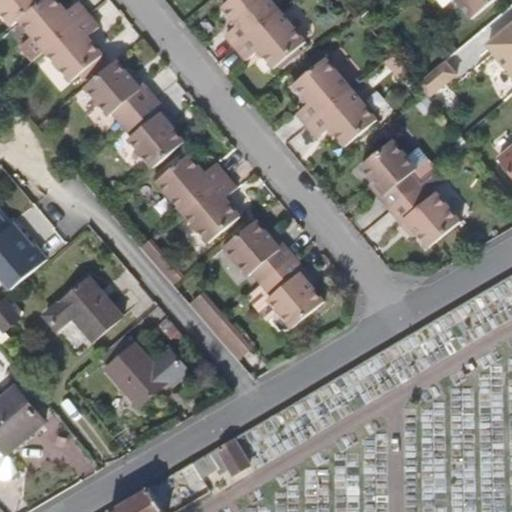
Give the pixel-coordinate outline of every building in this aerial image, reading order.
[(45,1),(44,0),(0,0),(0,9),(14,26),(21,21),(45,1)] [(90,16),(80,3),(68,12),(58,0),(45,0),(45,1),(21,21),(46,52),(90,16)] [(281,11),(271,0),(228,0),(222,5),(238,24),(227,33),(238,47),(281,11)] [(496,0),(451,0),(470,22),(496,0)] [(306,42),(281,11),(238,47),(247,59),(259,49),(275,68),(306,42)] [(105,57),(90,39),(101,29),(90,16),(46,52),(72,84),(105,57)] [(511,27),(485,50),(511,82),(511,27)] [(310,126),(353,90),(327,59),(295,85),(311,103),(299,113),(310,126)] [(124,127),(157,99),(147,87),(143,90),(119,61),(87,88),(111,118),(115,115),(124,127)] [(459,77),(447,63),(420,86),(431,100),(459,77)] [(379,121),(353,90),(310,126),(320,138),(332,129),(347,147),(379,121)] [(186,144),(163,115),(168,112),(157,99),(124,127),(134,138),(131,141),(155,170),(186,144)] [(424,185),(413,172),(417,169),(409,160),(394,142),(363,168),(386,196),(382,199),(393,212),(424,185)] [(439,172),(421,150),(409,160),(417,169),(413,172),(424,185),(439,172)] [(511,174),(511,150),(500,160),(511,174)] [(185,215),(229,178),(219,166),(208,175),(193,157),(160,184),(185,215)] [(243,218),(229,200),(240,191),(229,178),(185,215),(211,245),(243,218)] [(462,222),(437,192),(433,196),(424,185),(393,212),(402,224),(406,221),(430,249),(462,222)] [(0,281),(11,294),(47,264),(35,249),(33,250),(13,226),(8,230),(0,220),(0,281)] [(265,287),(297,261),(287,248),(283,251),(272,237),(259,222),(226,249),(251,279),(255,276),(265,287)] [(287,248),(276,235),(272,237),(283,251),(287,248)] [(172,264),(156,245),(147,253),(163,272),(172,264)] [(328,305),(305,277),(308,274),(297,261),(265,287),(275,301),(272,304),(295,332),(328,305)] [(123,318),(89,278),(45,315),(59,331),(75,317),(95,341),(123,318)] [(275,301),(265,287),(249,300),(260,314),(272,304),(275,301)] [(227,318),(207,295),(193,307),(213,330),(227,318)] [(15,324),(0,304),(0,335),(1,336),(15,324)] [(255,351),(227,318),(213,330),(241,363),(255,351)] [(75,319),(62,330),(81,353),(94,342),(75,319)] [(115,363),(140,342),(132,334),(108,354),(115,363)] [(146,403),(191,364),(176,347),(160,360),(142,339),(140,342),(115,363),(113,365),(146,403)] [(9,457),(48,425),(21,390),(0,407),(0,475),(2,478),(12,480),(20,474),(16,465),(9,457)] [(235,476),(250,468),(235,441),(194,465),(203,479),(218,471),(221,476),(231,471),(235,476)] [(163,511),(151,491),(115,511),(163,511)]
